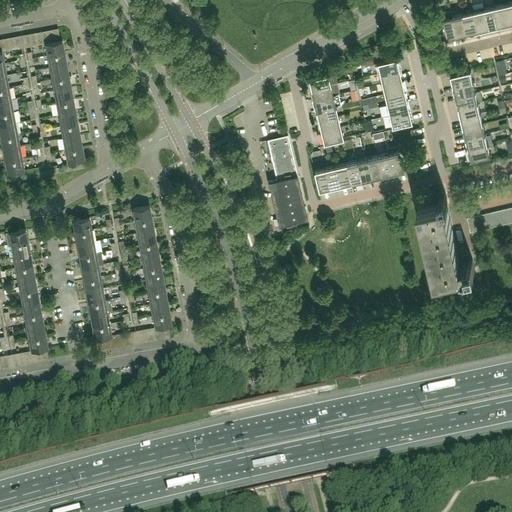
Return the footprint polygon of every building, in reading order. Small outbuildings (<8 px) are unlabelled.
[(510,23),(505,3),(495,6),(495,5),(500,26),(500,25),(510,23)] [(500,26),(495,5),(494,5),(494,6),(485,8),(484,8),(489,28),(490,28),(489,27),(499,25),(499,26),(500,26)] [(489,28),(484,8),(483,8),(484,9),(474,11),(474,10),(479,31),(479,30),(488,28),(489,28)] [(442,18),(446,38),(447,38),(447,37),(457,35),(457,36),(452,15),(451,10),(439,13),(440,18),(442,18)] [(479,31),(474,10),(473,10),(473,11),(464,13),(463,12),(463,13),(468,33),(469,33),(468,32),(478,30),(478,31),(479,31)] [(468,33),(463,13),(463,14),(453,16),(453,15),(452,15),(457,36),(458,36),(458,35),(467,33),(468,33)] [(60,40),(58,28),(52,29),(54,41),(60,40)] [(54,41),(52,29),(46,30),(49,42),(54,41)] [(49,42),(46,30),(40,31),(43,43),(45,43),(49,42)] [(43,43),(40,31),(35,32),(37,44),(43,43)] [(37,44),(35,32),(29,33),(31,45),(37,44)] [(31,45),(29,33),(23,34),(25,46),(31,45)] [(21,47),(19,35),(13,36),(16,48),(21,47)] [(16,48),(13,36),(8,37),(10,49),(16,48)] [(10,49),(8,37),(2,38),(4,50),(10,49)] [(54,41),(49,42),(45,43),(47,54),(64,51),(62,41),(62,39),(60,40),(54,41)] [(67,63),(64,51),(47,54),(50,66),(67,63)] [(398,67),(396,58),(397,58),(396,57),(376,62),(376,63),(377,62),(379,72),(378,72),(399,67),(398,67)] [(504,58),(496,61),(498,69),(507,67),(504,58)] [(50,66),(52,78),(69,75),(67,63),(50,66)] [(401,78),(398,68),(399,68),(399,67),(378,72),(379,73),(381,82),(381,83),(402,78),(401,78)] [(473,80),(470,71),(471,71),(471,70),(450,75),(450,76),(451,75),(454,85),(453,85),(453,86),(474,81),(474,80),(473,80)] [(335,72),(328,74),(328,73),(307,78),(308,79),(308,78),(311,88),(310,88),(310,89),(337,82),(335,72)] [(505,72),(499,73),(501,84),(507,82),(505,72)] [(0,87),(8,86),(6,74),(0,75),(0,87)] [(54,90),(71,86),(69,75),(52,78),(54,90)] [(403,88),(401,79),(402,79),(402,78),(381,83),(381,84),(382,83),(384,93),(383,93),(383,94),(404,89),(404,88),(403,88)] [(475,91),(473,81),(474,81),(453,86),(454,86),(456,95),(455,96),(476,91),(475,91)] [(339,93),(337,82),(310,89),(311,89),(313,99),(333,95),(333,94),(339,93)] [(0,100),(11,98),(8,86),(0,87),(0,100)] [(73,98),(71,86),(54,90),(56,102),(73,98)] [(357,89),(350,91),(353,101),(359,99),(357,89)] [(406,99),(403,89),(404,89),(383,94),(384,94),(386,103),(386,104),(407,99),(406,99)] [(478,101),(475,92),(476,92),(476,91),(455,96),(455,97),(456,96),(459,106),(458,106),(458,107),(479,102),(479,101),(478,101)] [(338,93),(333,95),(313,99),(313,100),(316,109),(315,110),(336,105),(341,104),(338,93)] [(375,96),(361,99),(363,109),(377,106),(375,96)] [(0,112),(13,110),(11,98),(0,100),(0,112)] [(75,110),(73,98),(56,102),(58,113),(75,110)] [(408,109),(406,100),(407,99),(386,104),(387,104),(389,114),(388,114),(409,110),(409,109),(408,109)] [(480,112),(478,102),(479,102),(458,107),(459,107),(461,117),(460,117),(481,112),(480,112)] [(337,115),(335,106),(336,105),(315,110),(316,110),(318,119),(317,120),(337,115)] [(13,110),(0,112),(0,124),(15,122),(13,110)] [(78,122),(75,110),(58,113),(61,125),(78,122)] [(411,120),(408,110),(409,110),(388,114),(388,115),(389,115),(391,124),(391,125),(412,121),(411,120)] [(483,122),(480,113),(481,113),(481,112),(460,117),(460,118),(461,117),(464,127),(463,127),(463,128),(484,122),(483,122)] [(340,126),(337,116),(338,116),(338,115),(337,115),(317,120),(317,121),(318,120),(321,130),(320,130),(320,131),(341,126),(341,125),(340,126)] [(371,119),(365,120),(366,126),(366,128),(367,131),(373,129),(372,125),(371,119)] [(17,133),(15,122),(0,124),(0,132),(1,137),(17,133)] [(63,137),(80,134),(78,122),(61,125),(63,137)] [(485,133),(483,123),(484,123),(484,122),(463,128),(464,128),(466,138),(465,138),(486,133),(485,133)] [(342,136),(340,126),(341,126),(320,131),(321,131),(323,141),(322,141),(323,142),(343,137),(343,136),(342,136)] [(20,145),(17,133),(1,137),(3,148),(20,145)] [(488,143),(485,134),(486,134),(486,133),(465,138),(465,139),(466,138),(469,148),(468,148),(468,149),(489,144),(489,143),(488,143)] [(82,145),(80,134),(63,137),(65,149),(82,145)] [(349,140),(342,140),(343,146),(361,145),(360,135),(348,136),(349,140)] [(289,145),(287,136),(269,140),(271,150),(289,145)] [(490,154),(488,144),(489,144),(468,149),(469,149),(471,158),(470,159),(471,160),(491,155),(491,154),(490,154)] [(22,157),(20,145),(3,148),(5,160),(22,157)] [(85,158),(82,145),(65,149),(67,161),(85,158)] [(291,155),(289,145),(271,150),(274,159),(291,155)] [(403,170),(399,149),(398,149),(398,150),(388,152),(388,151),(388,152),(393,172),(393,171),(402,169),(403,170)] [(393,172),(388,152),(387,152),(387,153),(378,155),(378,154),(377,154),(382,175),(383,175),(382,174),(392,172),(393,172)] [(382,175),(377,154),(377,155),(367,157),(367,156),(367,157),(371,177),(372,177),(372,176),(381,174),(382,175)] [(296,174),(291,155),(274,159),(277,175),(278,178),(296,174)] [(24,169),(22,157),(5,160),(8,172),(24,169)] [(371,177),(367,157),(366,157),(366,158),(357,160),(357,159),(356,159),(361,180),(361,179),(371,177)] [(361,180),(356,159),(356,160),(346,162),(346,161),(346,162),(350,182),(351,182),(351,181),(360,179),(360,180),(361,180)] [(350,182),(346,162),(345,162),(336,165),(336,164),(335,164),(340,185),(340,184),(350,182)] [(340,185),(335,164),(334,164),(335,165),(325,167),(325,166),(324,166),(329,187),(330,187),(330,186),(339,184),(339,185),(340,185)] [(329,187),(324,166),(324,167),(314,170),(314,169),(319,190),(319,189),(329,187)] [(301,196),(296,174),(297,174),(296,174),(278,178),(268,180),(268,181),(269,181),(274,203),(301,196)] [(307,218),(301,196),(274,203),(280,224),(279,225),(279,226),(286,224),(287,226),(297,224),(296,221),(307,218)] [(460,272),(451,236),(443,201),(446,200),(445,200),(440,201),(418,206),(418,207),(421,206),(438,276),(435,277),(435,278),(460,272)] [(132,208),(135,220),(152,217),(150,205),(149,205),(132,208)] [(510,222),(506,208),(501,209),(504,223),(510,222)] [(504,223),(501,209),(495,210),(498,225),(504,223)] [(498,225),(495,210),(489,212),(493,226),(498,225)] [(493,226),(489,212),(484,213),(487,227),(493,226)] [(487,227),(484,213),(478,214),(482,229),(487,227)] [(482,229),(478,214),(473,216),(476,230),(482,229)] [(75,231),(92,228),(89,216),(72,219),(73,220),(75,231)] [(476,230),(473,216),(467,217),(471,231),(475,230),(476,230)] [(154,229),(152,217),(135,220),(137,232),(154,229)] [(8,244),(11,243),(28,240),(26,228),(6,232),(8,244)] [(94,240),(92,228),(75,231),(77,243),(94,240)] [(156,241),(154,229),(137,232),(139,244),(156,241)] [(11,243),(8,244),(10,256),(13,255),(30,252),(28,240),(11,243)] [(96,252),(94,240),(77,243),(79,255),(96,252)] [(158,253),(156,241),(139,244),(141,256),(158,253)] [(103,263),(101,251),(96,252),(79,255),(81,267),(98,264),(103,263)] [(32,264),(30,252),(13,255),(15,267),(32,264)] [(161,264),(158,253),(141,256),(144,267),(161,264)] [(475,269),(473,259),(470,260),(469,258),(466,254),(460,256),(459,260),(460,262),(462,272),(475,269)] [(35,275),(32,264),(15,267),(18,279),(35,275)] [(98,264),(81,267),(84,279),(100,276),(98,264)] [(163,276),(161,264),(144,267),(146,279),(163,276)] [(37,287),(35,275),(18,279),(19,288),(20,291),(31,288),(37,287)] [(103,287),(100,276),(84,279),(85,288),(86,291),(97,288),(103,287)] [(165,288),(163,276),(146,279),(148,291),(161,288),(165,288)] [(22,302),(39,299),(37,287),(31,288),(20,291),(22,302)] [(97,288),(86,291),(88,302),(105,299),(103,287),(97,288)] [(167,300),(165,288),(161,288),(148,291),(150,303),(167,300)] [(22,302),(24,314),(41,311),(39,299),(22,302)] [(107,311),(105,299),(88,302),(90,314),(107,311)] [(152,315),(169,311),(167,300),(150,303),(152,315)] [(41,311),(24,314),(27,326),(43,323),(41,311)] [(92,326),(109,323),(107,311),(90,314),(92,326)] [(172,323),(169,311),(152,315),(155,327),(158,326),(164,325),(170,324),(172,323)] [(29,338),(46,334),(43,323),(27,326),(29,338)] [(112,335),(109,323),(92,326),(95,338),(97,338),(102,337),(108,335),(112,335)] [(134,343),(131,331),(125,332),(128,344),(134,343)] [(128,344),(125,332),(120,333),(122,345),(128,344)] [(122,345),(120,333),(114,334),(116,346),(122,345)] [(48,347),(46,334),(29,338),(31,350),(35,349),(40,348),(46,347),(48,347)] [(116,346),(114,334),(112,335),(108,335),(110,347),(116,346)] [(110,347),(108,335),(102,337),(105,348),(110,347)] [(10,366),(7,354),(2,355),(4,367),(10,366)]
